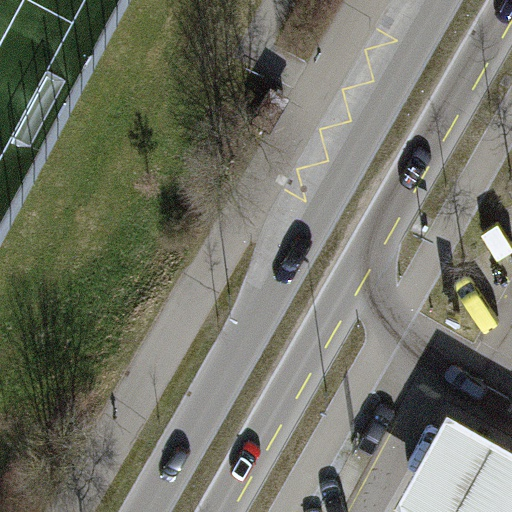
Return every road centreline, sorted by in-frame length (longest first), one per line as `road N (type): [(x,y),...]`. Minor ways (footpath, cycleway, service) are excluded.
road 1 (secondary): [(439,0),(147,511)]
road 2 (secondary): [(221,511),(511,3)]
